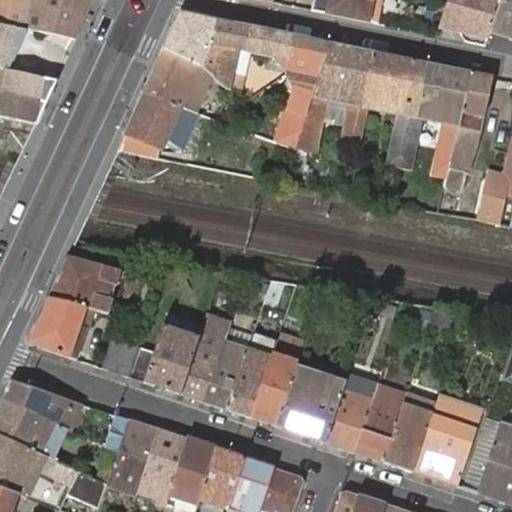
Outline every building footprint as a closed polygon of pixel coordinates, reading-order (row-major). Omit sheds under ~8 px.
[(0,0),(0,27),(26,33),(28,20),(32,0),(0,0)] [(36,35),(76,43),(95,0),(32,0),(28,20),(39,22),(36,35)] [(369,24),(375,0),(316,0),(316,3),(313,13),(368,24),(369,24)] [(378,27),(384,0),(375,0),(369,24),(378,27)] [(498,0),(450,0),(448,5),(448,6),(439,29),(488,40),(489,36),(502,1),(498,0)] [(511,0),(502,0),(502,1),(489,36),(501,40),(510,43),(511,37),(511,0)] [(165,52),(203,65),(219,24),(181,16),(165,52)] [(219,24),(203,65),(213,76),(227,91),(242,94),(250,55),(271,59),(283,76),(284,75),(295,38),(294,38),(219,24)] [(0,73),(8,75),(26,33),(0,27),(0,73)] [(328,45),(295,38),(284,75),(283,76),(294,91),(281,130),(299,136),(328,45)] [(299,136),(295,148),(315,153),(325,100),(349,106),(342,142),(362,145),(370,111),(361,109),(373,55),(328,45),(299,136)] [(165,52),(144,95),(183,109),(198,114),(213,76),(203,65),(165,52)] [(418,64),(373,55),(361,109),(370,111),(404,118),(405,118),(418,64)] [(428,66),(418,64),(405,118),(404,118),(392,134),(388,152),(413,157),(417,140),(418,124),(420,121),(414,119),(428,66)] [(470,75),(428,66),(414,119),(420,121),(457,128),(470,75)] [(0,120),(39,128),(57,86),(8,75),(0,73),(0,120)] [(493,80),(470,75),(457,128),(453,144),(474,149),(481,118),(484,119),(493,80)] [(144,95),(117,154),(158,161),(183,109),(144,95)] [(277,142),(295,148),(299,136),(281,130),(277,142)] [(429,176),(444,179),(447,170),(453,144),(438,141),(429,176)] [(447,170),(465,175),(467,176),(474,149),(453,144),(447,170)] [(385,166),(394,168),(409,174),(413,157),(388,152),(385,166)] [(487,181),(476,223),(494,226),(497,216),(500,216),(507,189),(511,188),(511,191),(510,197),(511,196),(511,176),(504,174),(503,178),(488,174),(487,181)] [(465,175),(455,219),(476,223),(487,181),(467,176),(465,175)] [(50,300),(84,311),(108,318),(121,274),(69,258),(50,300)] [(243,292),(248,280),(236,277),(232,288),(243,292)] [(29,347),(75,362),(77,354),(72,351),(84,311),(50,300),(29,347)] [(379,315),(394,321),(398,310),(383,305),(379,315)] [(452,322),(434,316),(429,330),(448,336),(452,322)] [(165,331),(199,341),(204,327),(171,317),(165,331)] [(180,397),(204,405),(228,335),(231,326),(207,318),(204,327),(199,341),(180,397)] [(128,380),(180,397),(199,341),(165,331),(162,330),(152,354),(139,350),(128,380)] [(204,405),(227,413),(248,353),(252,343),(228,335),(204,405)] [(251,421),(252,417),(279,337),(272,335),(270,340),(261,338),(255,354),(248,353),(227,413),(251,421)] [(258,424),(275,429),(295,370),(303,344),(280,336),(279,337),(252,417),(260,419),(258,424)] [(101,371),(128,380),(139,350),(111,342),(101,371)] [(511,350),(503,378),(511,381),(511,350)] [(275,429),(324,445),(345,385),(331,381),(332,379),(330,375),(313,369),(311,371),(309,374),(295,370),(275,429)] [(324,445),(355,456),(377,390),(347,380),(345,385),(324,445)] [(10,382),(2,400),(63,428),(70,432),(80,405),(10,382)] [(355,456),(384,465),(406,400),(377,390),(355,456)] [(63,428),(2,400),(0,403),(0,437),(49,460),(63,428)] [(412,475),(435,409),(406,400),(384,465),(412,475)] [(412,475),(457,489),(479,424),(435,409),(412,475)] [(126,420),(114,416),(105,447),(108,448),(116,453),(126,420)] [(156,431),(126,420),(116,453),(105,487),(134,496),(136,491),(156,431)] [(462,491),(477,496),(500,428),(486,423),(462,491)] [(477,496),(511,508),(511,432),(500,428),(477,496)] [(186,440),(156,431),(136,491),(148,495),(152,485),(160,488),(157,498),(156,502),(164,505),(186,440)] [(49,460),(0,437),(0,490),(17,497),(24,499),(35,475),(68,489),(66,496),(98,510),(105,487),(97,483),(49,460)] [(213,449),(186,440),(164,505),(161,511),(170,511),(172,507),(175,500),(193,506),(195,501),(213,449)] [(108,448),(97,483),(105,487),(116,453),(108,448)] [(225,510),(243,460),(213,449),(195,501),(225,510)] [(258,511),(273,469),(243,460),(225,510),(224,511),(258,511)] [(299,478),(273,469),(258,511),(291,511),(301,483),(299,478)] [(148,495),(157,498),(160,488),(152,485),(148,495)] [(9,511),(17,497),(0,490),(0,511),(9,511)] [(381,511),(383,507),(347,494),(345,493),(343,494),(342,495),(340,496),(334,511),(381,511)] [(183,511),(191,511),(193,506),(175,500),(172,507),(183,511)]
